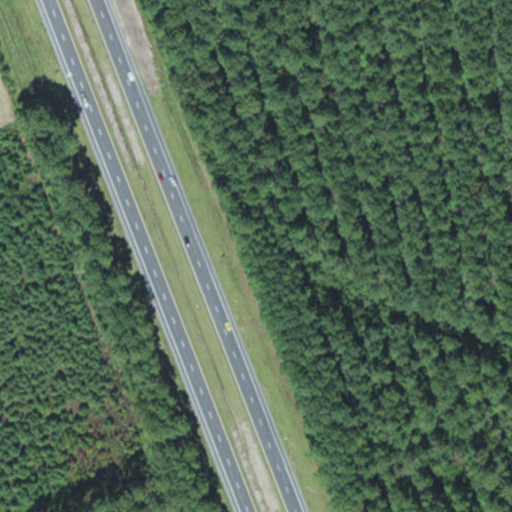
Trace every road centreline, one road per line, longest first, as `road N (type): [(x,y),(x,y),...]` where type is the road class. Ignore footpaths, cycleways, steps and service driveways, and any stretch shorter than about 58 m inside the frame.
road 1 (motorway): [(51,0),(250,511)]
road 2 (motorway): [(297,511),(105,0)]
